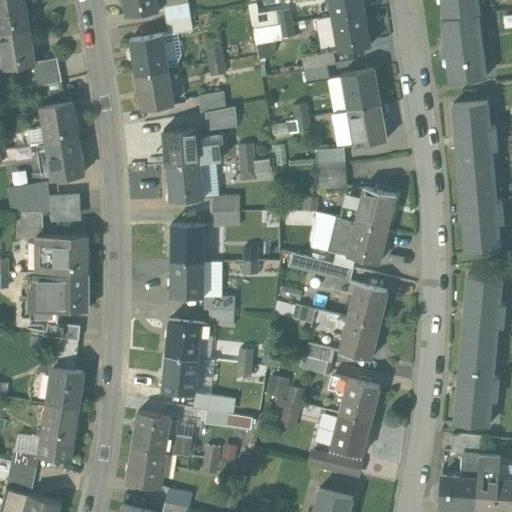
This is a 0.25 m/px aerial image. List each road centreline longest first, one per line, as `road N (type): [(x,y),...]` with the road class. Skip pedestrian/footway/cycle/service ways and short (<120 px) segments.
road 1 (residential): [(97,511),(115,428),(120,230),(89,0)]
road 2 (residential): [(401,511),(428,278),(427,201),(402,0)]
